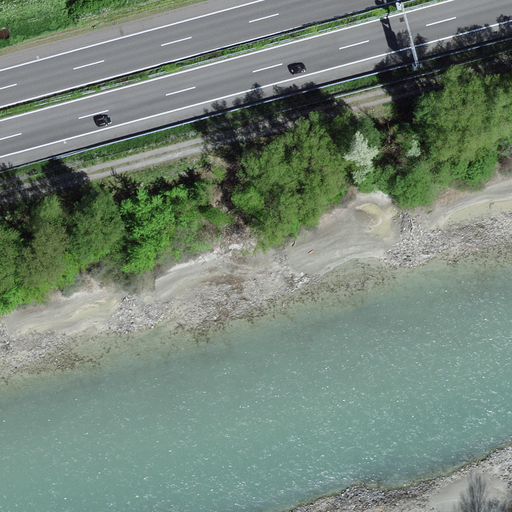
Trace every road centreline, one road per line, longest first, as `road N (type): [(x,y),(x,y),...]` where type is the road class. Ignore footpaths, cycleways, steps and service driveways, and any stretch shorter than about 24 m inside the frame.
road 1 (motorway): [(0,139),(511,3)]
road 2 (track): [(0,192),(511,56)]
road 3 (motorway): [(330,0),(0,88)]
